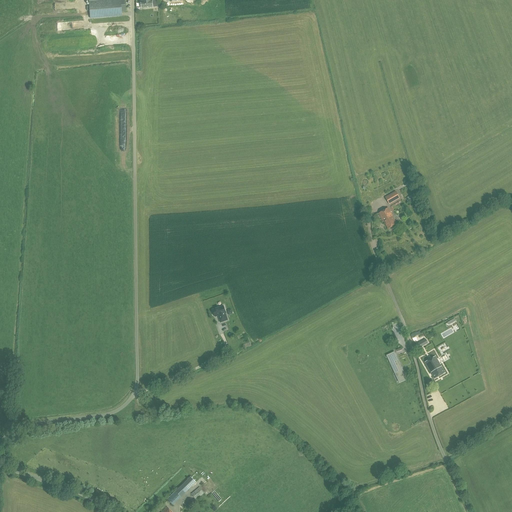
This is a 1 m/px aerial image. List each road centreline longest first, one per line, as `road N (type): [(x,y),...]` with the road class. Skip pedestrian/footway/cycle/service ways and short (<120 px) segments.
road 1 (unclassified): [(0,442),(29,425),(106,413),(123,405),(136,382),(134,0)]
road 2 (unclassified): [(115,511),(86,493),(0,464)]
